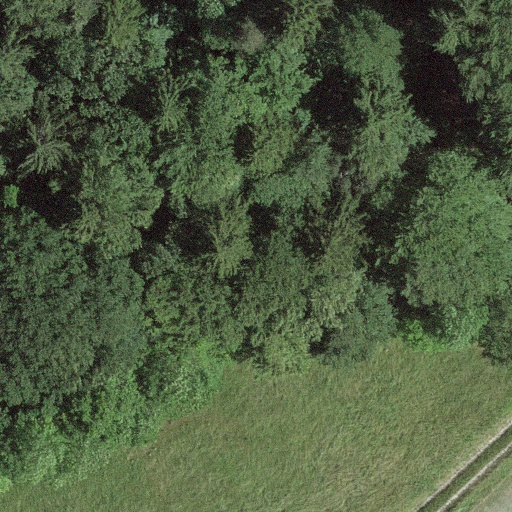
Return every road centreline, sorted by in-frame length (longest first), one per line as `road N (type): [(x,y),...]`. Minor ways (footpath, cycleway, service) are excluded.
road 1 (track): [(511,150),(425,0)]
road 2 (track): [(426,511),(511,428)]
